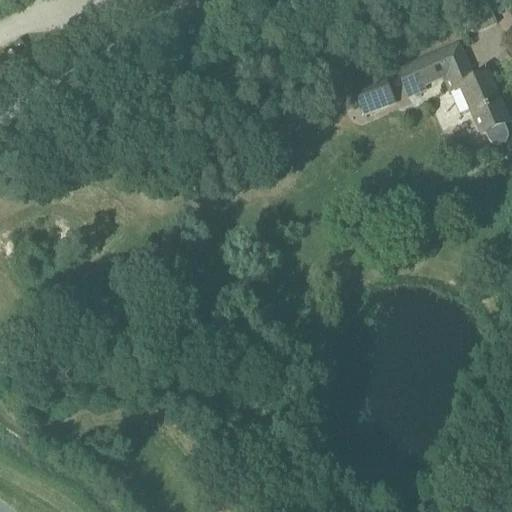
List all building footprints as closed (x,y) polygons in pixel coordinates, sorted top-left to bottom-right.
[(460,47),(399,74),(410,98),(428,90),(424,81),(443,74),(452,95),(463,90),(483,136),(487,134),(491,143),(493,146),(498,148),(507,144),(509,139),(509,135),(505,126),(509,125),(488,78),(475,83),(460,47)] [(395,104),(384,80),(355,93),(365,117),(395,104)] [(249,103),(254,114),(280,101),(275,90),(249,103)] [(270,149),(255,142),(244,168),(259,175),(270,149)] [(149,326),(148,340),(168,342),(169,327),(149,326)] [(207,341),(204,345),(224,360),(227,355),(229,342),(218,335),(207,341)]
